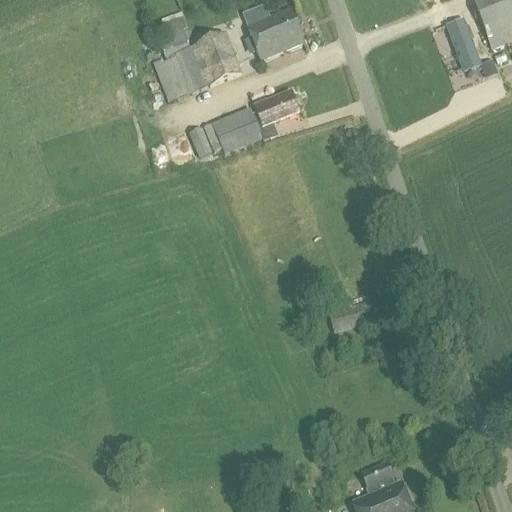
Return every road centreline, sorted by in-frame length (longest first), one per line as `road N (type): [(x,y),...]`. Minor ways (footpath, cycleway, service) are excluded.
road 1 (unclassified): [(478,434),(334,0)]
road 2 (unknown): [(348,41),(190,104)]
